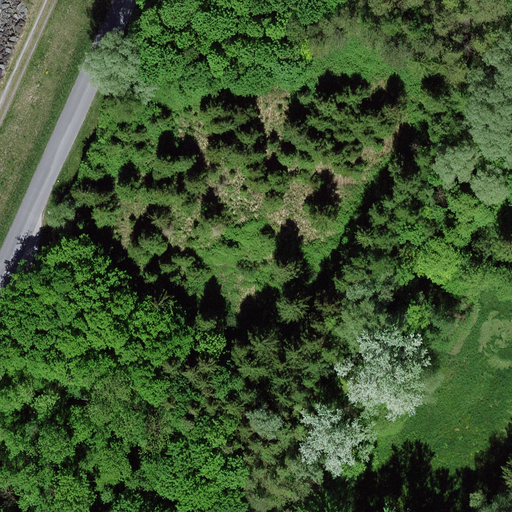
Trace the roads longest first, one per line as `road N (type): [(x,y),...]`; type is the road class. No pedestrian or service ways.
road 1 (track): [(128,0),(0,286)]
road 2 (track): [(0,116),(55,0)]
